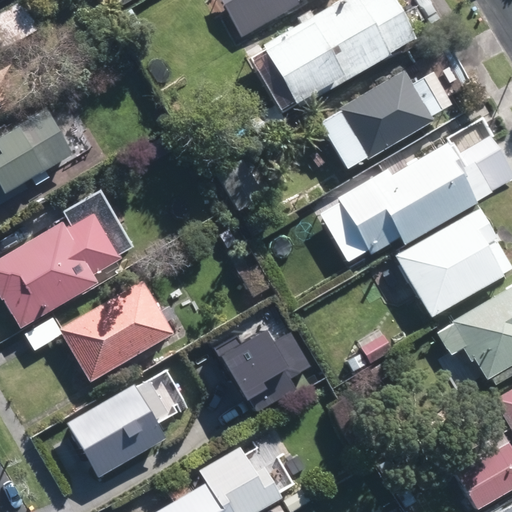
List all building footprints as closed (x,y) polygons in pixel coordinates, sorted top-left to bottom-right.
[(86,0),(94,14),(120,0),(86,0)] [(220,0),(224,7),(235,0),(261,0),(270,15),(295,0),(220,0)] [(376,0),(342,0),(237,61),(273,122),(403,46),(376,0)] [(0,26),(0,50),(12,42),(0,26)] [(402,82),(337,116),(354,149),(419,115),(402,82)] [(151,122),(158,118),(140,89),(99,114),(123,154),(158,133),(151,122)] [(40,112),(0,136),(0,189),(19,178),(37,209),(82,183),(40,112)] [(433,137),(308,209),(289,220),(310,256),(328,246),(343,272),(372,257),(450,210),(469,200),(433,137)] [(261,195),(236,155),(211,170),(236,211),(261,195)] [(450,210),(372,257),(413,322),(490,275),(450,210)] [(86,212),(0,258),(0,332),(117,269),(86,212)] [(268,288),(254,260),(231,271),(246,299),(268,288)] [(511,290),(419,347),(432,368),(456,353),(476,385),(511,362),(511,290)] [(126,293),(41,341),(66,385),(151,337),(126,293)] [(373,328),(354,339),(369,365),(388,354),(373,328)] [(127,383),(46,433),(79,484),(159,435),(127,383)] [(511,391),(476,413),(490,436),(426,473),(447,507),(511,468),(511,391)] [(213,432),(196,407),(164,428),(181,454),(213,432)] [(244,444),(133,511),(242,511),(274,493),(244,444)] [(511,511),(511,501),(495,511),(511,511)]
